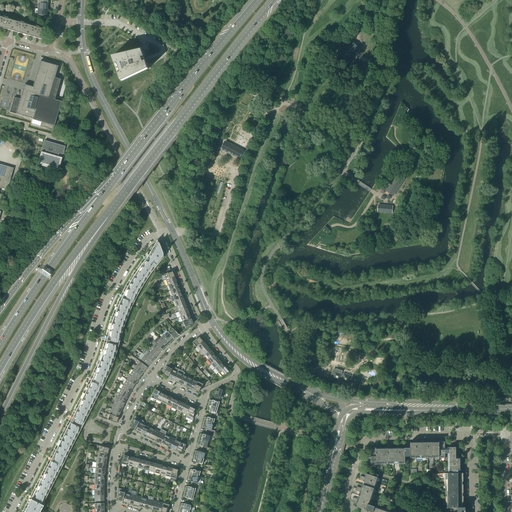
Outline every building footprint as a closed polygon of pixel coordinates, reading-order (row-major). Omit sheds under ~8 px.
[(5,18),(0,16),(0,27),(1,28),(1,29),(2,29),(3,29),(4,29),(8,30),(9,30),(10,31),(14,20),(7,18),(6,18),(5,18)] [(122,21),(132,28),(135,23),(126,16),(122,21)] [(20,22),(14,20),(10,31),(12,31),(13,32),(17,33),(18,33),(19,34),(20,34),(23,35),(25,35),(26,35),(29,25),(22,23),(22,22),(20,22)] [(36,27),(29,25),(26,35),(27,36),(29,36),(32,37),(33,37),(33,38),(34,38),(35,38),(38,39),(40,39),(40,40),(42,40),(45,29),(38,27),(37,27),(36,27)] [(351,41),(336,55),(344,64),(360,50),(351,41)] [(141,49),(112,56),(120,80),(148,68),(141,49)] [(14,97),(9,112),(15,114),(27,117),(33,119),(32,120),(31,124),(40,126),(53,130),(54,126),(58,113),(61,102),(62,99),(55,97),(60,80),(54,78),(58,66),(46,63),(45,63),(40,61),(38,68),(36,76),(33,85),(32,87),(24,85),(22,90),(20,99),(14,97)] [(395,127),(398,128),(399,128),(400,125),(406,111),(407,110),(407,109),(408,108),(401,101),(391,125),(392,126),(395,127)] [(254,126),(257,120),(250,117),(248,122),(250,123),(251,122),(253,123),(252,125),(254,126)] [(45,153),(42,153),(42,152),(41,152),(37,165),(58,171),(62,158),(61,158),(60,158),(58,157),(59,154),(63,155),(65,147),(44,141),(42,149),(46,150),(45,153)] [(226,143),(223,147),(241,156),(244,152),(226,143)] [(0,214),(1,212),(0,211),(0,188),(7,190),(13,168),(6,166),(5,169),(0,167),(0,214)] [(423,188),(425,191),(429,189),(424,177),(419,179),(420,182),(423,188)] [(378,205),(377,213),(392,214),(393,206),(378,205)] [(325,226),(306,245),(316,248),(316,247),(317,246),(320,243),(328,234),(330,232),(330,231),(328,229),(325,226)] [(146,258),(142,264),(139,267),(137,270),(135,274),(132,278),(130,281),(128,285),(126,288),(124,292),(122,295),(121,298),(119,302),(118,305),(116,309),(114,313),(113,316),(112,320),(110,324),(109,328),(108,332),(107,335),(106,339),(107,339),(107,340),(108,340),(109,341),(110,341),(111,342),(112,342),(113,342),(114,343),(116,343),(117,343),(118,340),(119,336),(120,332),(121,327),(122,328),(123,328),(125,321),(127,315),(126,315),(127,313),(128,309),(130,305),(131,303),(132,300),(132,301),(134,297),(136,293),(138,289),(139,290),(140,290),(142,287),(144,284),(145,281),(147,279),(146,279),(145,278),(148,275),(150,272),(153,268),(153,267),(155,265),(159,260),(160,261),(162,258),(163,258),(163,257),(163,256),(158,244),(146,258)] [(163,275),(165,280),(174,276),(172,272),(169,273),(169,272),(168,272),(170,271),(168,266),(162,273),(163,275)] [(165,280),(167,285),(176,282),(175,279),(174,276),(165,280)] [(167,285),(170,290),(178,287),(177,285),(178,284),(176,282),(167,285)] [(170,290),(172,296),(181,292),(180,289),(179,290),(178,287),(170,290)] [(172,296),(174,301),(182,298),(181,295),(182,295),(181,292),(172,296)] [(174,301),(176,307),(185,303),(184,300),(183,300),(182,298),(174,301)] [(176,307),(178,312),(186,308),(185,306),(186,306),(185,303),(176,307)] [(178,312),(180,317),(189,314),(188,311),(187,311),(186,308),(178,312)] [(180,317),(182,322),(191,319),(190,317),(190,316),(189,314),(180,317)] [(191,319),(182,322),(185,329),(190,326),(190,325),(193,324),(191,319)] [(172,328),(167,332),(174,339),(175,337),(178,335),(172,328)] [(165,333),(163,335),(170,343),(172,341),(172,340),(174,339),(167,332),(165,333)] [(163,335),(159,339),(166,346),(168,344),(168,345),(170,343),(163,335)] [(153,341),(155,343),(162,350),(164,348),(166,346),(159,339),(157,337),(153,341)] [(193,343),(196,347),(203,341),(200,337),(197,339),(192,343),(193,343)] [(196,347),(200,351),(207,345),(205,343),(203,341),(196,347)] [(72,421),(73,422),(74,422),(75,423),(76,423),(77,424),(78,424),(79,425),(80,425),(82,422),(88,411),(89,411),(96,399),(95,399),(94,398),(100,387),(101,384),(102,384),(103,380),(105,377),(107,372),(108,372),(109,372),(110,369),(111,366),(112,364),(113,362),(114,359),(113,359),(112,359),(113,355),(115,352),(116,348),(116,346),(105,343),(106,343),(105,343),(105,345),(104,349),(102,352),(101,356),(100,359),(99,362),(98,365),(96,369),(95,372),(93,375),(91,379),(71,419),(72,420),(72,421)] [(154,345),(151,347),(158,353),(160,351),(161,352),(162,350),(155,343),(154,345)] [(200,351),(204,356),(211,350),(209,348),(209,347),(207,345),(200,351)] [(151,347),(148,351),(155,358),(157,356),(157,355),(158,353),(151,347)] [(145,349),(142,354),(151,361),(153,359),(154,360),(155,358),(148,351),(145,349)] [(204,356),(208,360),(215,354),(213,351),(212,352),(211,350),(204,356)] [(151,361),(142,354),(138,358),(141,360),(148,366),(151,361)] [(208,360),(211,364),(218,358),(216,356),(217,356),(215,354),(208,360)] [(215,368),(215,369),(222,362),(220,360),(218,358),(211,364),(212,365),(210,367),(212,370),(215,368)] [(138,364),(136,366),(143,372),(144,370),(147,367),(139,361),(138,364)] [(215,369),(219,373),(225,367),(224,365),(222,362),(215,369)] [(134,368),(133,370),(140,376),(142,373),(143,372),(136,366),(134,368)] [(164,375),(169,377),(173,369),(168,367),(168,366),(167,366),(166,366),(161,372),(165,374),(164,375)] [(171,378),(174,380),(179,369),(174,367),(173,369),(169,377),(168,378),(171,379),(171,378)] [(225,367),(219,373),(222,377),(222,378),(227,373),(226,373),(229,371),(225,367)] [(176,381),(179,383),(183,374),(184,372),(179,369),(174,380),(176,381)] [(338,384),(341,385),(343,386),(344,384),(345,385),(352,388),(353,386),(354,387),(359,389),(361,383),(360,382),(361,378),(352,375),(352,376),(343,373),(343,374),(342,373),(343,371),(336,369),(336,370),(333,369),(331,374),(333,375),(332,379),(333,379),(332,380),(336,381),(336,382),(338,383),(338,384)] [(131,373),(129,375),(137,380),(138,379),(140,376),(133,370),(131,373)] [(182,383),(184,385),(188,377),(183,374),(179,383),(181,384),(182,383)] [(128,377),(126,380),(134,385),(136,382),(137,380),(129,375),(128,377)] [(186,386),(189,388),(193,379),(188,377),(184,385),(186,386)] [(192,388),(194,390),(198,382),(193,379),(189,388),(191,389),(192,388)] [(126,380),(123,384),(131,389),(133,387),(134,385),(126,380)] [(198,382),(194,390),(199,392),(200,389),(201,389),(201,390),(204,384),(203,384),(198,382)] [(122,387),(121,389),(129,394),(130,391),(131,389),(123,384),(122,387)] [(214,398),(216,398),(220,399),(222,394),(223,394),(224,394),(224,393),(224,392),(224,391),(223,391),(223,390),(218,388),(217,391),(216,391),(214,398)] [(121,389),(118,394),(126,398),(127,397),(129,394),(121,389)] [(151,397),(156,400),(160,392),(155,390),(154,392),(153,392),(151,397),(151,398),(151,397)] [(156,400),(161,402),(165,394),(163,392),(163,393),(160,392),(156,400)] [(117,397),(115,399),(124,403),(125,400),(126,398),(118,394),(117,397)] [(161,402),(166,405),(170,397),(168,396),(168,395),(165,394),(161,402)] [(166,405),(171,407),(176,399),(173,397),(173,398),(170,397),(166,405)] [(210,400),(208,405),(218,408),(220,402),(223,403),(224,400),(220,399),(216,398),(215,401),(213,400),(213,401),(210,400)] [(115,399),(113,404),(122,408),(123,406),(124,403),(115,399)] [(171,407),(177,410),(181,402),(178,401),(178,400),(176,399),(171,407)] [(177,410),(182,412),(186,404),(183,402),(183,403),(181,402),(177,410)] [(112,406),(111,409),(120,413),(121,410),(122,408),(113,404),(112,406)] [(182,412),(187,415),(191,407),(188,406),(189,405),(186,404),(182,412)] [(212,412),(211,415),(217,417),(218,414),(217,413),(218,408),(208,405),(207,410),(210,411),(210,412),(212,412)] [(191,407),(187,415),(185,418),(193,421),(193,418),(195,412),(194,412),(195,409),(191,407)] [(111,409),(109,414),(118,418),(119,416),(120,413),(111,409)] [(118,418),(109,414),(108,417),(107,420),(116,423),(117,420),(118,418)] [(205,417),(204,422),(213,425),(215,419),(218,420),(219,417),(217,417),(211,415),(210,418),(208,417),(208,418),(205,417)] [(131,428),(136,430),(139,422),(141,419),(135,416),(134,419),(134,420),(132,425),(131,428)] [(69,423),(69,422),(31,497),(23,511),(37,511),(40,507),(41,505),(40,504),(41,502),(42,502),(48,490),(49,491),(55,479),(55,478),(54,478),(60,466),(61,463),(61,464),(67,452),(68,452),(69,452),(75,440),(74,440),(73,440),(79,428),(69,423)] [(138,432),(140,433),(145,424),(139,422),(136,430),(138,431),(138,432)] [(207,429),(206,432),(215,434),(215,431),(212,430),(213,425),(204,422),(202,427),(205,428),(207,429)] [(143,434),(146,435),(150,427),(145,424),(140,433),(143,434)] [(148,437),(151,438),(155,429),(150,427),(146,435),(148,436),(148,437)] [(154,439),(156,440),(160,432),(155,429),(151,438),(153,439),(154,439)] [(158,442),(161,443),(165,435),(167,432),(161,429),(160,432),(156,440),(159,441),(158,442)] [(199,439),(209,442),(211,442),(213,437),(214,437),(215,434),(206,432),(205,435),(203,434),(203,435),(200,434),(199,439)] [(164,444),(166,445),(170,437),(165,435),(161,443),(164,445),(164,444)] [(169,447),(171,448),(175,440),(170,437),(166,445),(169,446),(169,447)] [(202,446),(202,449),(210,451),(208,450),(209,448),(207,447),(209,442),(199,439),(198,444),(200,445),(202,446)] [(174,449),(177,450),(181,442),(175,440),(171,448),(174,450),(174,449)] [(396,448),(393,448),(391,448),(391,447),(385,447),(385,448),(379,448),(379,447),(373,447),(373,448),(370,448),(371,464),(405,464),(405,457),(408,457),(410,457),(410,458),(445,457),(445,471),(461,470),(461,459),(458,459),(458,447),(455,447),(455,445),(448,445),(448,448),(445,448),(445,442),(442,442),(442,441),(436,441),(436,442),(430,442),(430,441),(425,441),(425,442),(419,442),(419,441),(413,441),(413,442),(410,442),(410,448),(408,448),(405,448),(402,448),(402,447),(396,447),(396,448)] [(181,442),(177,450),(181,452),(183,450),(184,450),(184,451),(186,444),(186,445),(181,442)] [(196,451),(194,456),(204,459),(206,453),(209,454),(210,451),(202,449),(201,452),(199,451),(199,452),(196,451)] [(121,464),(127,465),(129,456),(124,455),(123,458),(121,464)] [(127,465),(132,467),(135,457),(132,457),(129,456),(127,465)] [(204,459),(194,456),(193,461),(196,462),(203,464),(204,459)] [(138,468),(143,470),(146,460),(143,459),(143,460),(140,459),(138,468)] [(149,471),(154,473),(157,463),(154,463),(151,462),(149,471)] [(160,474),(165,476),(168,466),(165,466),(162,465),(160,474)] [(173,468),(171,477),(170,480),(176,482),(178,473),(177,473),(178,470),(173,468)] [(445,508),(454,508),(453,511),(465,511),(465,507),(464,507),(463,473),(445,473),(445,508)] [(193,482),(192,484),(200,486),(201,484),(200,483),(201,478),(199,477),(189,474),(188,480),(191,480),(191,481),(193,482)] [(360,476),(360,478),(359,480),(363,481),(361,488),(357,487),(355,490),(361,492),(358,499),(353,497),(352,501),(356,503),(355,506),(362,509),(360,511),(385,511),(374,508),(375,507),(368,504),(377,477),(367,474),(365,478),(360,476)] [(186,486),(185,491),(195,494),(197,495),(199,489),(200,486),(192,484),(191,487),(189,486),(189,487),(186,486)] [(118,500),(123,501),(126,490),(118,488),(118,491),(119,491),(118,497),(119,497),(118,500)] [(128,503),(131,494),(131,492),(126,490),(123,501),(123,502),(126,503),(126,502),(128,503)] [(188,498),(187,501),(196,503),(194,503),(194,500),(193,500),(195,494),(185,491),(183,497),(186,497),(186,498),(188,498)] [(137,505),(139,506),(142,497),(136,496),(134,505),(137,506),(137,505)] [(150,509),(153,500),(154,497),(148,496),(147,499),(145,508),(148,509),(148,508),(150,509)] [(182,503),(180,508),(193,511),(194,511),(195,508),(194,508),(194,506),(195,506),(196,503),(187,501),(187,504),(185,503),(184,504),(182,503)] [(159,511),(161,511),(164,503),(158,502),(156,511),(159,511)] [(164,503),(161,511),(166,511),(167,510),(168,510),(168,511),(170,505),(169,504),(169,505),(164,503)]
